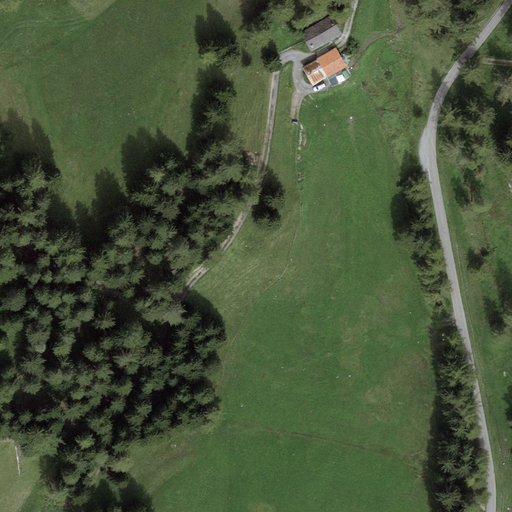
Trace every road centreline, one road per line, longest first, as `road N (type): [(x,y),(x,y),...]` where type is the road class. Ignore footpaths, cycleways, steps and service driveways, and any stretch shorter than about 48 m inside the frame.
road 1 (unclassified): [(510,0),(448,80),(429,147),(481,393),(484,511)]
road 2 (track): [(81,511),(184,293),(253,200),(275,69),(290,55),(305,59)]
